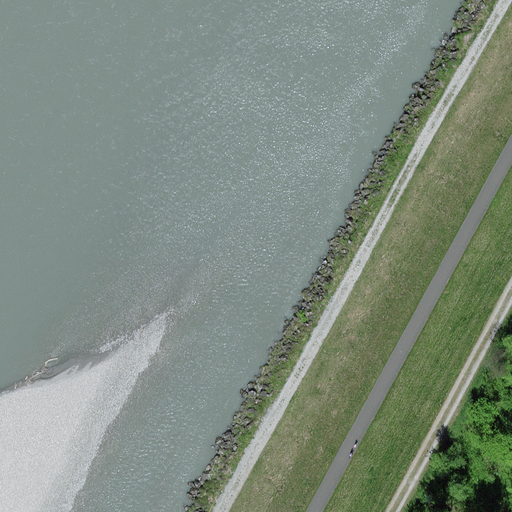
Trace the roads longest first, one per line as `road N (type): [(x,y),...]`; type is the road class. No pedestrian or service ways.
road 1 (track): [(511,3),(226,511)]
road 2 (track): [(309,511),(511,140)]
road 3 (track): [(511,313),(403,511)]
